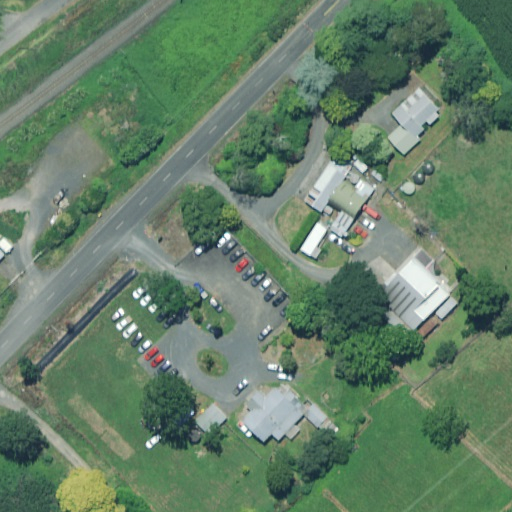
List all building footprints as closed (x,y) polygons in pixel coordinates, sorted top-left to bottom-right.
[(422,140),(420,137),(427,131),(424,128),(429,123),(432,126),(445,114),(421,89),(394,115),(403,125),(389,139),(406,156),(422,140)] [(362,156),(353,165),(364,175),(373,166),(362,156)] [(362,212),(370,200),(376,190),(365,183),(359,192),(345,182),(343,181),(347,176),(331,165),(306,202),(323,213),(331,219),(340,206),(345,209),(331,231),(344,239),(358,217),(362,212)] [(390,173),(382,165),(372,173),(380,182),(390,173)] [(0,255),(0,272),(9,264),(0,255)] [(451,295),(415,258),(379,294),(416,332),(423,340),(460,304),(451,295)] [(88,375),(118,396),(130,379),(143,388),(163,360),(120,329),(88,375)] [(280,441),(285,435),(291,441),(301,431),(295,425),(309,411),(282,386),(269,400),(261,393),(248,406),(254,412),(244,422),(265,443),(273,434),(280,441)] [(210,437),(230,420),(218,404),(197,421),(210,437)] [(341,430),(316,405),(306,415),(330,441),(341,430)] [(289,450),(289,452),(291,454),(291,455),(292,456),(294,457),(295,457),(296,457),(298,457),(299,457),(300,457),(301,456),(302,455),(303,454),(304,453),(304,452),(305,450),(305,449),(304,447),(304,446),(303,445),(302,444),(301,443),(300,442),(299,442),(297,442),(296,442),(295,442),(293,443),(292,443),(291,444),(290,445),(290,446),(289,448),(289,449),(289,450)]
